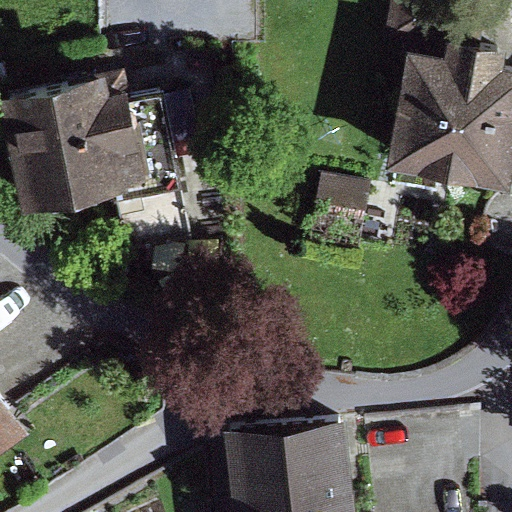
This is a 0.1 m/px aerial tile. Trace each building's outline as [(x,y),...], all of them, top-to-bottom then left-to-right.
[(451,29),(457,30),(460,0),(387,0),(384,26),(406,45),(407,37),(448,43),(451,29)] [(448,43),(407,37),(406,45),(388,154),(511,175),(511,60),(503,59),(506,36),(457,30),(451,29),(448,43)] [(90,46),(3,61),(23,174),(113,158),(116,175),(181,165),(171,109),(141,115),(130,54),(93,60),(90,46)] [(181,165),(116,175),(126,235),(191,224),(181,165)] [(0,428),(29,408),(0,367),(0,428)] [(349,511),(339,402),(226,413),(235,511),(349,511)]
